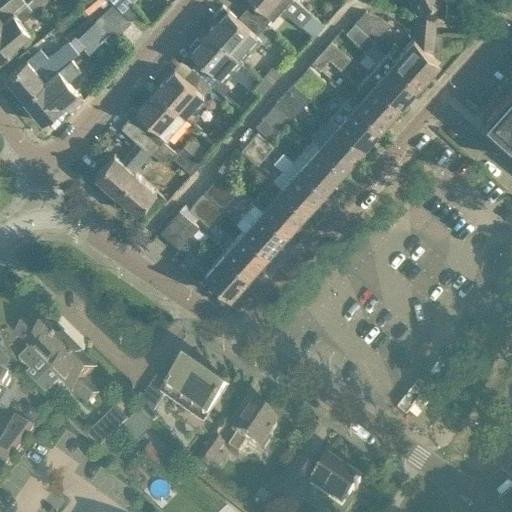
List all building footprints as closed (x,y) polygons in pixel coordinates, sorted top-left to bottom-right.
[(0,22),(26,1),(25,0),(6,0),(0,5),(0,22)] [(27,0),(26,1),(0,22),(0,55),(12,46),(21,39),(31,30),(23,21),(35,11),(48,0),(27,0)] [(92,0),(84,7),(89,12),(104,0),(92,0)] [(132,0),(114,0),(122,9),(132,0)] [(285,0),(252,0),(247,7),(257,16),(265,24),(272,15),(285,0)] [(414,0),(417,5),(418,4),(417,12),(436,14),(445,15),(446,0),(414,0)] [(131,18),(140,10),(132,2),(123,10),(131,18)] [(106,12),(122,29),(132,21),(118,6),(116,3),(106,12)] [(218,18),(210,28),(221,38),(243,58),(252,48),(248,44),(257,34),(261,38),(262,40),(266,43),(269,40),(275,33),(271,30),(271,29),(265,24),(257,16),(247,7),(238,16),(228,7),(228,8),(223,4),(214,14),(218,18)] [(375,40),(391,22),(365,10),(354,22),(375,40)] [(122,29),(106,12),(97,20),(100,23),(113,37),(122,29)] [(311,12),(301,24),(305,27),(313,34),(314,35),(325,23),(324,23),(315,15),(311,12)] [(366,50),(375,40),(354,22),(345,31),(366,50)] [(197,36),(189,46),(192,48),(191,49),(200,58),(192,66),(212,84),(213,83),(212,83),(230,64),(234,68),(243,58),(221,38),(210,28),(200,39),(197,36)] [(414,36),(395,57),(421,80),(424,76),(420,73),(435,56),(439,59),(440,58),(443,31),(435,30),(415,28),(414,36)] [(311,61),(312,62),(320,69),(330,57),(336,63),(341,67),(350,57),(330,39),(311,61)] [(22,62),(6,75),(24,97),(56,70),(46,59),(48,57),(40,47),(22,62)] [(387,51),(368,72),(402,101),(405,97),(401,94),(416,77),(420,81),(421,80),(395,57),(394,58),(387,51)] [(323,78),(324,77),(309,63),(293,81),(310,96),(325,79),(323,78)] [(264,76),(272,83),(281,73),(274,65),(264,76)] [(185,113),(212,84),(192,66),(184,75),(175,67),(157,88),(185,113)] [(56,70),(24,97),(42,118),(51,111),(53,114),(66,103),(63,100),(75,90),(57,69),(56,70)] [(368,72),(350,93),(364,106),(383,123),(386,119),(382,115),(397,98),(401,102),(402,101),(368,72)] [(272,83),(264,76),(254,87),(262,94),(272,83)] [(291,118),(310,96),(293,81),(274,103),(283,111),(291,118)] [(157,88),(138,109),(147,117),(139,125),(159,143),(166,135),(183,116),(184,114),(185,113),(157,88)] [(511,88),(486,118),(511,140),(511,88)] [(350,94),(331,115),(363,144),(383,123),(350,93),(349,94),(350,94)] [(274,122),(283,111),(274,103),(255,124),(268,136),(277,125),(274,122)] [(329,114),(311,135),(319,142),(345,165),(348,161),(344,158),(359,141),(363,144),(364,144),(363,144),(331,115),(329,114)] [(160,144),(139,125),(130,117),(122,127),(151,152),(152,151),(152,152),(160,144)] [(257,162),(273,144),(258,131),(241,150),(257,162)] [(311,137),(294,157),(326,186),(345,165),(319,142),(318,143),(311,137)] [(166,164),(173,155),(160,144),(152,152),(166,164)] [(177,151),(173,155),(191,172),(201,161),(183,144),(177,151)] [(96,174),(117,193),(136,171),(115,152),(96,174)] [(227,156),(218,167),(222,170),(230,178),(240,167),(227,156)] [(291,157),(273,177),(282,185),(307,207),(311,204),(307,200),(322,183),(326,187),(326,186),(294,157),(293,158),(291,157)] [(157,189),(136,171),(117,193),(138,211),(157,189)] [(239,187),(221,171),(203,192),(221,208),(239,187)] [(262,188),(254,197),(288,228),(292,225),(288,221),(303,204),(307,208),(307,207),(282,185),(272,196),(262,188)] [(190,207),(185,203),(180,209),(189,218),(193,221),(198,215),(210,226),(224,210),(221,208),(203,192),(190,207)] [(254,201),(237,220),(244,227),(269,250),(273,246),(269,242),(284,225),(288,229),(288,228),(254,197),(252,199),(254,201)] [(161,230),(170,239),(180,247),(199,227),(193,221),(189,218),(180,209),(161,230)] [(244,227),(225,248),(251,271),(254,267),(250,263),(265,247),(269,250),(244,227)] [(231,293),(251,271),(225,248),(206,270),(231,293)] [(188,252),(179,262),(190,271),(199,261),(188,252)] [(511,299),(511,295),(507,290),(498,300),(506,307),(511,299)] [(51,329),(39,340),(26,326),(16,336),(30,350),(18,362),(29,373),(26,377),(36,388),(73,351),(51,329)] [(83,384),(94,372),(73,351),(36,388),(44,397),(60,381),(73,394),(73,393),(87,407),(97,397),(83,384)] [(0,368),(5,371),(10,363),(0,352),(0,368)] [(163,369),(150,389),(164,400),(202,427),(204,423),(225,392),(186,364),(177,378),(163,369)] [(0,407),(7,395),(2,392),(2,391),(5,392),(10,382),(0,376),(0,407)] [(244,425),(240,422),(231,435),(235,438),(228,449),(238,456),(247,444),(261,454),(271,441),(273,438),(270,436),(277,427),(254,411),(244,425)] [(139,442),(153,428),(140,414),(125,428),(139,442)] [(0,441),(0,461),(8,466),(34,430),(13,419),(0,441)] [(100,427),(87,439),(99,452),(112,439),(100,427)] [(224,460),(218,456),(224,447),(214,439),(198,463),(196,462),(192,467),(204,475),(207,470),(215,475),(224,460)] [(0,477),(8,466),(0,461),(0,477)] [(293,465),(267,502),(280,511),(296,511),(302,504),(314,511),(340,511),(341,511),(342,511),(343,510),(345,511),(348,510),(353,502),(353,499),(351,498),(354,494),(356,495),(358,492),(356,491),(360,484),(342,472),(340,474),(328,466),(327,465),(316,481),(307,475),(293,465)] [(251,505),(251,506),(251,507),(252,508),(252,509),(253,509),(254,510),(255,510),(256,510),(257,510),(258,510),(259,509),(260,509),(260,508),(261,507),(261,506),(261,505),(261,504),(261,503),(260,503),(260,502),(259,501),(258,501),(258,500),(257,500),(256,500),(255,500),(254,500),(254,501),(253,501),(252,502),(252,503),(251,503),(251,504),(251,505)]
